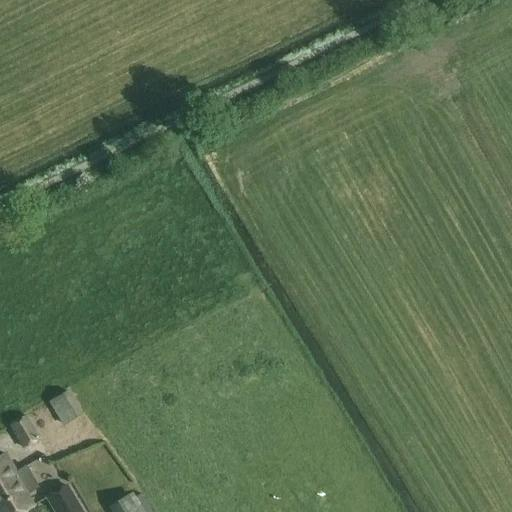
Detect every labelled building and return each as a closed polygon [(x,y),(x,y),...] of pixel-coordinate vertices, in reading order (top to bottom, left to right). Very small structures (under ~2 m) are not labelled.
[(49,402),(64,426),(82,414),(68,390),(49,402)] [(28,415),(10,426),(23,449),(42,438),(34,423),(53,412),(49,405),(29,416),(28,415)] [(38,447),(25,453),(37,477),(50,471),(38,447)] [(0,489),(19,477),(16,472),(7,456),(0,459),(0,489)] [(19,477),(0,489),(0,511),(23,511),(34,506),(28,495),(40,488),(27,466),(16,472),(19,477)] [(84,511),(69,484),(46,497),(54,511),(84,511)] [(145,511),(134,492),(132,493),(129,488),(109,499),(112,505),(110,506),(113,511),(145,511)]
